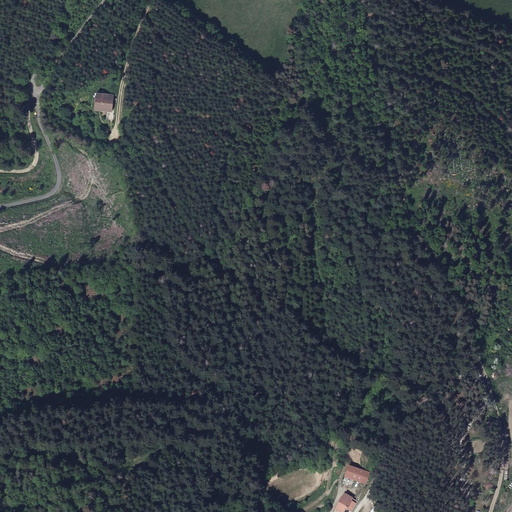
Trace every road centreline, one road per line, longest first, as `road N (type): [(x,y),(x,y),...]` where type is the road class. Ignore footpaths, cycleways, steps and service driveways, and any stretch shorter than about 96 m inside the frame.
road 1 (track): [(491,511),(504,448),(490,388),(468,315),(409,220),(360,0)]
road 2 (track): [(151,0),(117,114),(133,242),(100,273),(0,280)]
road 3 (track): [(377,230),(359,273),(364,398),(330,511)]
road 4 (track): [(367,502),(375,463),(398,428),(443,384),(481,367)]
road 5 (unclassified): [(35,94),(62,182),(50,193),(0,203)]
